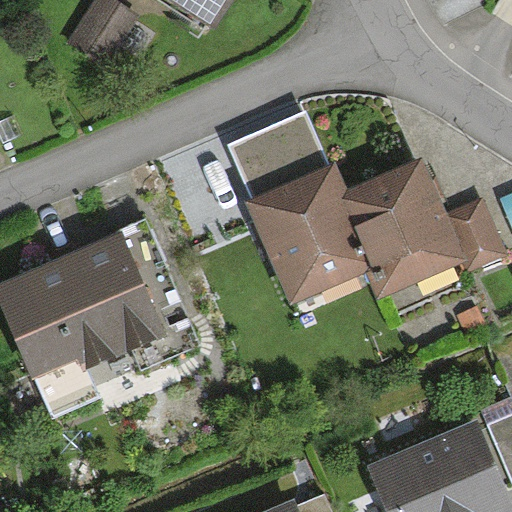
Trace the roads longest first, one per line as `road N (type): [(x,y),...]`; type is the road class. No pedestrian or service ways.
road 1 (residential): [(0,198),(386,28)]
road 2 (residential): [(511,127),(434,78),(386,28)]
